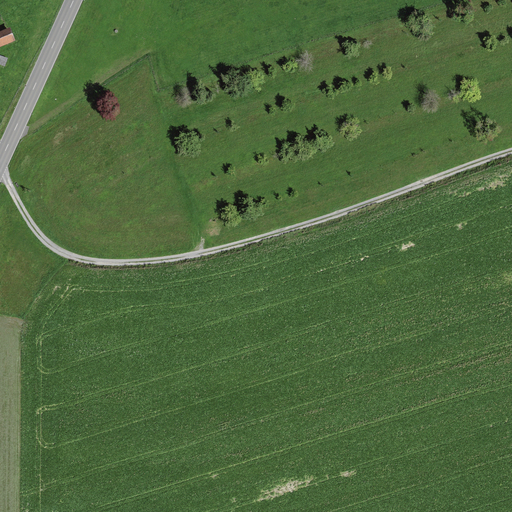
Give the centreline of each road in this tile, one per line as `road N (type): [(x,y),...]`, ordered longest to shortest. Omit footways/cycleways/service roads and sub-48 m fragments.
road 1 (track): [(0,166),(40,238),(61,254),(100,264),(181,259),(331,220),(511,151)]
road 2 (secondary): [(0,164),(75,0)]
road 3 (track): [(147,50),(30,130),(14,131)]
